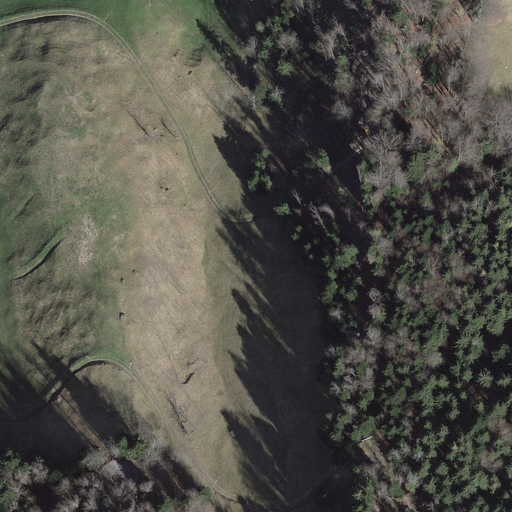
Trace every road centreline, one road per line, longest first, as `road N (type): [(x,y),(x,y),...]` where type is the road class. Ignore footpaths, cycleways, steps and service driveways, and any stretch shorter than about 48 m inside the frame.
road 1 (track): [(0,418),(31,412),(83,361),(125,362),(231,496),(289,507),(362,456),(386,459),(403,474),(416,511)]
road 2 (track): [(46,511),(117,467),(128,473),(127,485),(98,511)]
